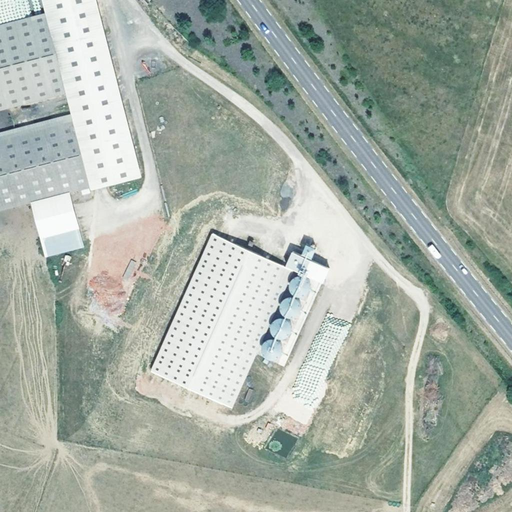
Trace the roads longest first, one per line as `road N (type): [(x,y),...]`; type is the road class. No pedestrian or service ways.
road 1 (primary): [(511,338),(245,0)]
road 2 (track): [(428,305),(412,366),(406,511)]
road 3 (track): [(463,206),(511,93)]
